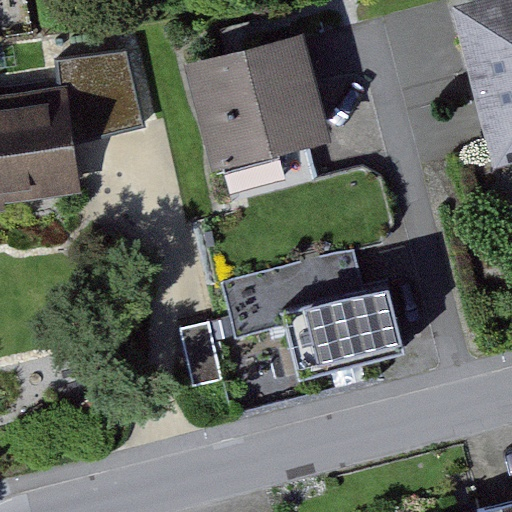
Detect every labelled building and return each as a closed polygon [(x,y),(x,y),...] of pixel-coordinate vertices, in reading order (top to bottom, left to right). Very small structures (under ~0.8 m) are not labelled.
[(511,0),(467,0),(458,2),(498,167),(511,163),(511,0)] [(322,38),(194,66),(217,166),(344,137),(322,38)] [(63,55),(66,82),(73,81),(81,142),(155,123),(137,46),(63,55)] [(66,82),(0,89),(0,208),(13,207),(11,198),(87,189),(81,142),(73,81),(66,82)] [(286,307),(303,372),(409,345),(393,280),(286,307)] [(201,382),(230,376),(218,318),(189,324),(201,382)]
